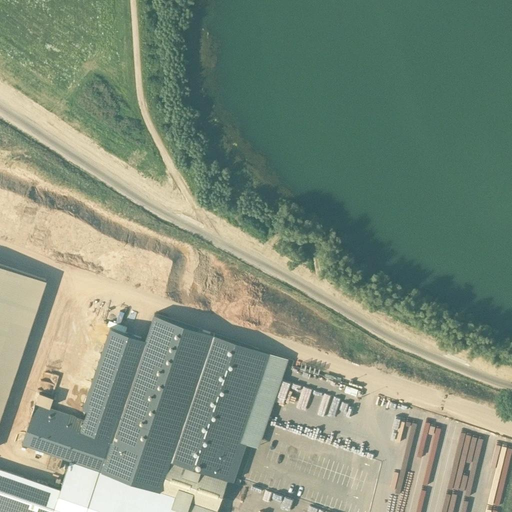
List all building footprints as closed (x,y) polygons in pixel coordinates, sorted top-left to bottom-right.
[(0,417),(47,278),(0,262),(0,417)] [(108,291),(107,296),(121,299),(122,294),(108,291)] [(267,360),(270,352),(155,313),(146,338),(110,326),(83,406),(88,408),(81,430),(78,429),(81,418),(35,402),(22,442),(52,452),(47,466),(58,470),(63,456),(71,459),(61,488),(0,467),(0,511),(215,511),(227,478),(233,480),(246,442),(240,440),(267,360)] [(50,407),(53,397),(39,392),(35,402),(50,407)] [(282,495),(279,505),(289,509),(293,498),(282,495)]
